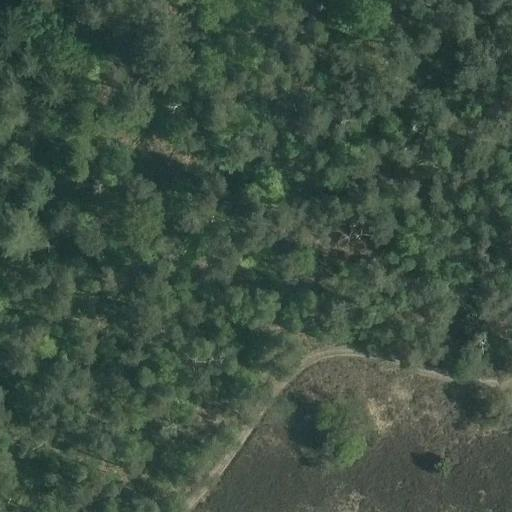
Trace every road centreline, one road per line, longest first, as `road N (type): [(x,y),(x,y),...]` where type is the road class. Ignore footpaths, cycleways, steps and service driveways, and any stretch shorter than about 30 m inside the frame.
road 1 (track): [(511,384),(357,353),(319,357),(282,384),(180,511)]
road 2 (track): [(0,249),(233,0)]
